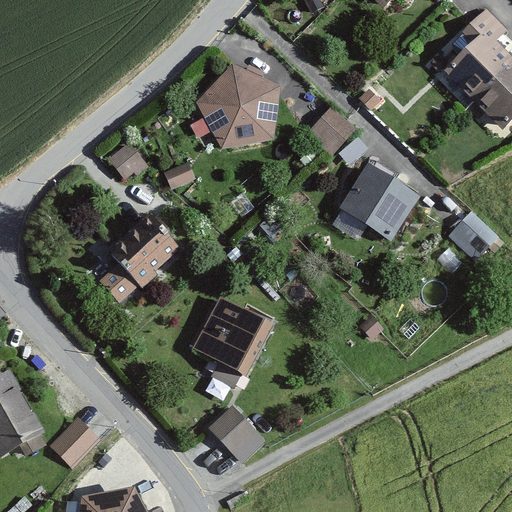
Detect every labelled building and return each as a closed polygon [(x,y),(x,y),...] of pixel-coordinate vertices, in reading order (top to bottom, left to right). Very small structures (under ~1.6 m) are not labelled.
[(372,0),(383,10),(393,0),(372,0)] [(463,57),(445,73),(506,131),(511,124),(511,60),(495,45),(506,33),(486,13),(453,49),(463,57)] [(233,61),(194,103),(222,151),(273,141),(284,85),(233,61)] [(333,109),(309,136),(329,153),(353,127),(333,109)] [(131,145),(111,160),(128,181),(147,166),(131,145)] [(189,162),(164,172),(172,189),(196,179),(189,162)] [(369,165),(340,208),(392,241),(420,198),(369,165)] [(472,212),(449,234),(472,260),(496,238),(472,212)] [(152,217),(110,252),(120,264),(100,281),(120,304),(181,252),(152,217)] [(220,296),(192,349),(244,377),(273,325),(220,296)] [(9,370),(0,375),(0,454),(1,457),(44,433),(9,370)] [(234,408),(211,429),(241,461),(264,440),(234,408)] [(77,420),(51,446),(73,468),(99,441),(77,420)] [(81,497),(79,511),(148,511),(136,488),(81,497)]
